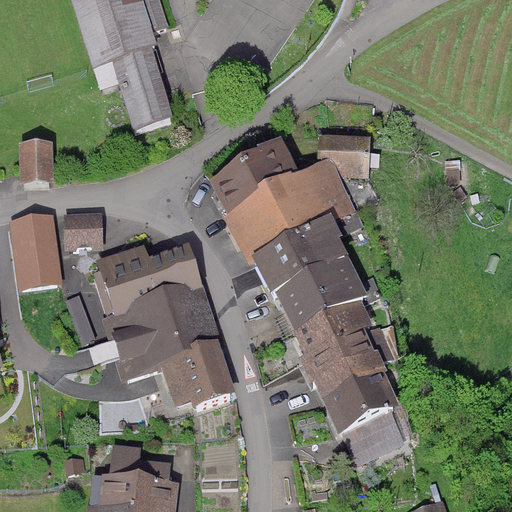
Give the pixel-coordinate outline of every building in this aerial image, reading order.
[(71,0),(93,69),(112,60),(120,83),(135,130),(174,116),(152,47),(158,45),(153,32),(169,26),(160,0),(71,0)] [(112,60),(93,69),(101,90),(120,83),(112,60)] [(320,135),(319,162),(329,156),(339,176),(369,178),(372,137),(320,135)] [(281,137),(209,176),(228,214),(223,216),(249,265),(256,261),(252,254),(332,213),(336,220),(357,209),(339,176),(329,156),(319,162),(299,172),(281,137)] [(19,143),(20,183),(54,182),(53,142),(19,143)] [(460,160),(445,161),(446,175),(447,175),(448,184),(460,184),(460,170),(461,170),(460,160)] [(467,196),(461,187),(453,192),(459,202),(467,196)] [(102,213),(64,214),(65,251),(103,250),(102,213)] [(343,235),(336,220),(332,213),(252,254),(256,261),(271,291),(275,290),(347,254),(349,253),(340,237),(343,235)] [(53,215),(10,221),(20,290),(63,284),(53,215)] [(145,244),(96,260),(100,271),(114,312),(115,316),(202,287),(189,242),(149,256),(145,244)] [(368,295),(347,254),(275,290),(294,329),(362,299),(368,295)] [(106,314),(114,312),(100,271),(93,273),(106,314)] [(237,391),(202,287),(115,316),(103,320),(123,384),(164,371),(176,406),(191,401),(192,406),(237,391)] [(96,339),(79,296),(66,302),(83,344),(96,339)] [(362,299),(294,329),(306,355),(300,358),(311,383),(315,381),(322,398),(384,370),(384,371),(388,370),(384,362),(393,358),(380,328),(375,330),(362,299)] [(384,370),(322,398),(338,433),(340,432),(391,409),(400,405),(384,371),(384,370)] [(406,445),(391,409),(340,432),(356,467),(406,445)] [(114,444),(110,474),(169,482),(171,462),(140,459),(142,448),(114,444)] [(83,458),(64,461),(67,476),(86,473),(83,458)] [(110,474),(102,473),(101,476),(91,474),(86,511),(176,511),(180,483),(169,482),(110,474)] [(446,511),(443,501),(414,511),(446,511)]
